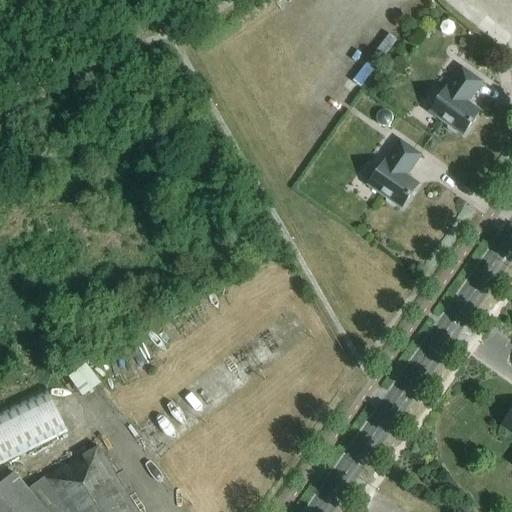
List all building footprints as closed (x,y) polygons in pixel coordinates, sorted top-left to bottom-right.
[(469,103),(483,82),(462,67),(430,112),(449,126),(449,129),(457,134),(459,133),(463,135),(480,111),(469,103)] [(407,176),(422,155),(400,140),(369,186),(388,199),(388,202),(395,207),(398,206),(402,208),(419,184),(407,176)] [(77,393),(90,414),(109,402),(95,381),(77,393)] [(47,389),(0,411),(0,463),(67,431),(47,389)] [(511,411),(502,426),(511,433),(511,411)] [(133,511),(101,453),(46,483),(43,478),(23,493),(10,478),(0,487),(0,511),(133,511)]
